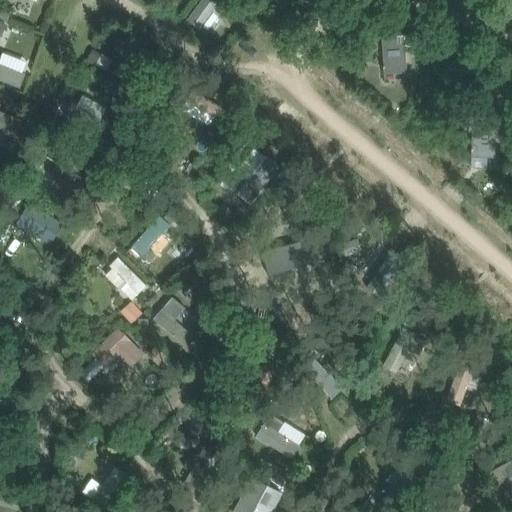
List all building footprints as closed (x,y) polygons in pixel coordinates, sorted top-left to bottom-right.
[(187,0),(184,5),(196,13),(204,0),(187,0)] [(0,3),(0,4),(0,17),(6,20),(11,6),(0,3)] [(248,13),(241,19),(248,27),(255,20),(248,13)] [(409,35),(381,36),(384,73),(407,72),(405,47),(424,55),(429,44),(414,36),(410,43),(409,35)] [(0,84),(4,85),(9,53),(0,51),(0,84)] [(0,137),(9,126),(0,119),(0,137)] [(473,130),(471,156),(494,157),(495,137),(503,138),(509,139),(509,128),(504,127),(486,126),(486,131),(473,130)] [(223,191),(235,201),(249,184),(237,174),(223,191)] [(24,190),(20,197),(29,202),(33,195),(24,190)] [(221,203),(214,214),(226,221),(233,211),(221,203)] [(151,218),(137,224),(142,236),(155,231),(151,218)] [(281,237),(264,254),(291,280),(308,263),(281,237)] [(78,250),(91,259),(99,248),(86,239),(78,250)] [(102,313),(113,326),(126,316),(115,302),(102,313)] [(148,319),(139,319),(139,328),(148,327),(148,319)] [(382,375),(400,336),(386,329),(367,368),(382,375)] [(140,357),(136,352),(127,359),(107,331),(77,352),(89,370),(99,363),(109,378),(140,357)] [(349,344),(338,355),(347,363),(357,353),(349,344)] [(156,345),(148,353),(158,362),(166,355),(156,345)] [(255,376),(243,394),(255,403),(267,384),(279,365),(267,357),(255,376)] [(453,396),(462,368),(444,361),(434,390),(453,396)] [(241,413),(230,417),(235,431),(246,427),(241,413)] [(511,455),(474,469),(484,496),(511,486),(511,455)] [(278,472),(273,479),(282,484),(286,476),(278,472)]
